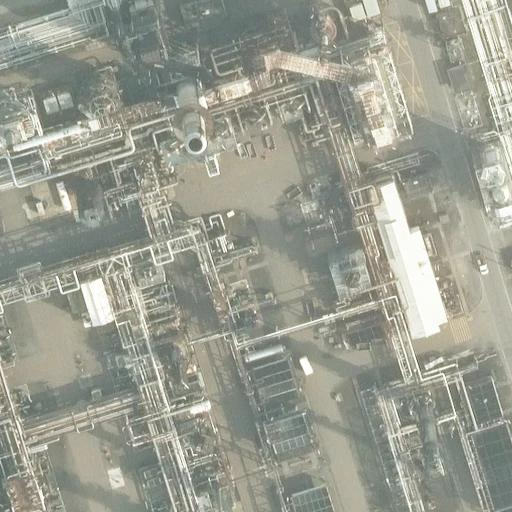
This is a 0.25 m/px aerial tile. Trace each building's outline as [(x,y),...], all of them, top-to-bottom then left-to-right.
[(226,16),(221,0),(205,0),(180,8),(186,28),(195,25),(197,31),(224,23),(223,17),(226,16)] [(385,18),(379,0),(343,0),(352,27),(385,18)] [(448,0),(433,0),(437,9),(450,5),(448,0)] [(338,17),(338,16),(337,11),(335,7),(331,4),(326,2),(320,3),(315,6),(312,10),(311,16),(312,21),(315,26),(318,28),(324,30),(329,29),(333,26),(337,22),(338,17)] [(207,58),(208,57),(207,52),(203,46),(198,43),(192,42),(187,43),(181,47),(178,52),(178,57),(179,64),(183,68),(188,71),(194,72),(200,70),(203,67),(206,63),(207,58)] [(466,63),(451,68),(446,70),(454,92),(473,86),(466,63)] [(113,86),(113,85),(112,81),(109,76),(103,72),(99,72),(95,73),(89,76),(86,80),(85,86),(87,91),(90,95),(94,98),(99,99),(104,98),(108,95),(111,91),(113,86)] [(36,94),(45,118),(79,107),(70,83),(36,94)] [(28,114),(28,113),(27,108),(25,104),(21,101),(15,99),(9,100),(5,103),(3,107),(1,112),(2,118),(5,122),(9,125),(14,127),(19,126),(24,123),(27,119),(28,114)] [(107,171),(106,165),(102,160),(98,157),(93,155),(87,156),(82,159),(78,164),(77,169),(77,175),(81,180),(86,184),(91,185),(96,185),(102,181),(105,177),(106,174),(107,171)] [(401,179),(408,200),(432,191),(427,175),(421,176),(421,173),(401,179)] [(393,176),(375,182),(379,196),(373,198),(376,205),(370,207),(390,273),(400,271),(409,302),(400,304),(409,335),(440,326),(439,322),(448,320),(428,255),(436,253),(430,232),(422,234),(419,226),(409,229),(393,176)] [(47,195),(36,198),(40,212),(51,208),(47,195)] [(66,292),(72,311),(86,307),(80,288),(66,292)] [(349,342),(387,331),(384,319),(341,331),(345,347),(350,346),(349,342)] [(0,350),(0,402),(33,511),(66,511),(15,346),(0,350)] [(251,368),(263,409),(299,399),(287,357),(251,368)] [(492,377),(466,384),(477,420),(502,413),(492,377)] [(320,464),(302,407),(265,418),(277,456),(281,454),(287,474),(320,464)] [(469,430),(494,511),(508,511),(511,511),(511,439),(505,419),(469,430)] [(427,430),(409,435),(413,446),(431,441),(427,430)] [(333,511),(325,483),(289,494),(294,511),(333,511)]
